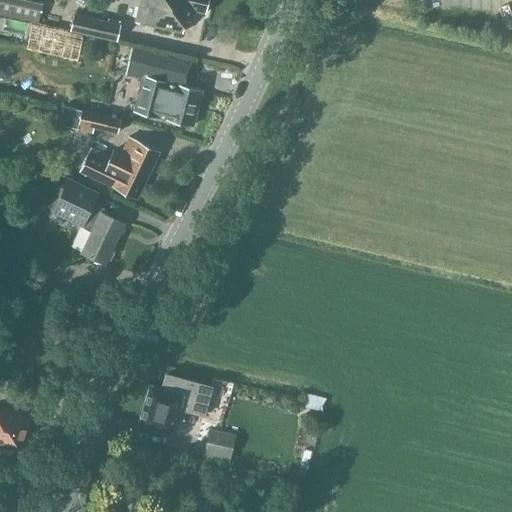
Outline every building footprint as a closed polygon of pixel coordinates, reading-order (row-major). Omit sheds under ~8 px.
[(0,0),(0,13),(39,22),(42,5),(19,0),(0,0)] [(139,0),(134,21),(182,32),(185,19),(191,21),(194,10),(206,13),(208,0),(139,0)] [(71,30),(117,40),(121,25),(74,14),(71,30)] [(82,36),(33,25),(27,49),(77,60),(82,36)] [(194,65),(132,49),(126,72),(144,77),(136,110),(194,125),(203,91),(189,88),(194,65)] [(64,105),(59,125),(93,132),(94,127),(117,133),(121,118),(64,105)] [(90,145),(79,169),(136,197),(159,151),(129,136),(120,153),(112,149),(109,155),(90,145)] [(98,193),(69,179),(53,213),(79,224),(92,230),(82,252),(107,263),(126,223),(103,212),(105,208),(93,203),(98,193)] [(204,415),(212,387),(166,374),(162,389),(152,386),(150,385),(149,387),(150,388),(140,422),(139,424),(141,425),(171,433),(178,408),(204,415)] [(0,453),(20,459),(32,417),(3,408),(2,412),(0,411),(0,453)] [(206,454),(230,460),(237,431),(213,426),(206,454)] [(104,511),(154,511),(155,510),(142,506),(147,488),(126,482),(120,501),(109,498),(104,511)]
